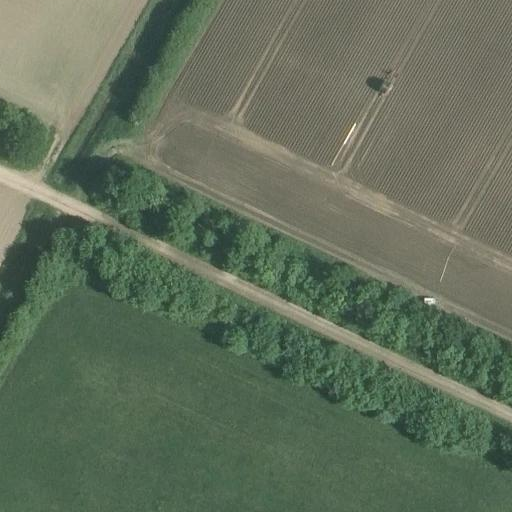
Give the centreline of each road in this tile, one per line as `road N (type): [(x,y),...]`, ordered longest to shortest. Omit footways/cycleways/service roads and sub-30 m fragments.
road 1 (track): [(0,168),(511,411)]
road 2 (track): [(191,0),(78,206)]
